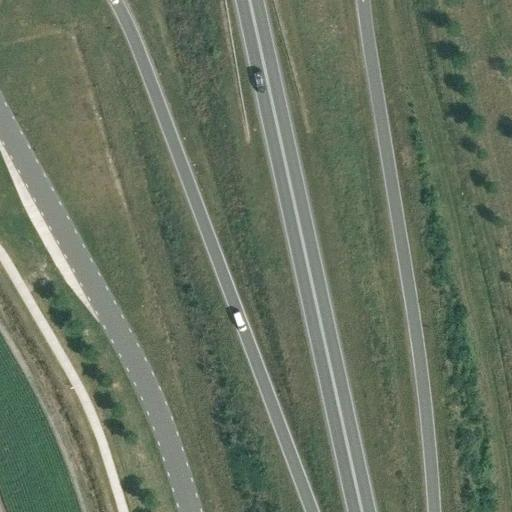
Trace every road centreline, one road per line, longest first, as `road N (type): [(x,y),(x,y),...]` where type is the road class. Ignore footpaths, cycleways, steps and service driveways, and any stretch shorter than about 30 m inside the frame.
road 1 (trunk): [(113,0),(311,511)]
road 2 (trunk): [(360,511),(247,0)]
road 3 (trunk): [(434,511),(363,0)]
road 4 (tertiary): [(189,511),(144,381),(0,115)]
